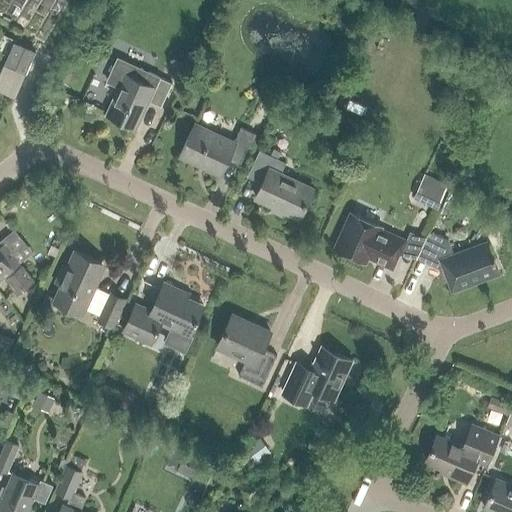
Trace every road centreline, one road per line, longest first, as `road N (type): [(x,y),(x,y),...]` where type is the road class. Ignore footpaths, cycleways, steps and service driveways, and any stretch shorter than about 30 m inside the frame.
road 1 (residential): [(0,179),(39,148),(443,333)]
road 2 (residential): [(368,488),(443,333)]
